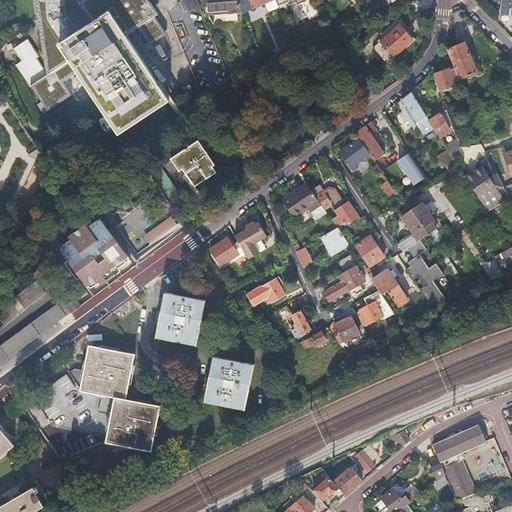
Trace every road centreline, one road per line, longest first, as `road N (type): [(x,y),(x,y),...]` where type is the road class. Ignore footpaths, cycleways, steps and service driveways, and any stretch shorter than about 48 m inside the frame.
road 1 (residential): [(0,385),(259,192)]
road 2 (residential): [(322,146),(423,66),(435,49),(444,0)]
road 3 (residential): [(488,406),(419,444),(347,508)]
road 4 (unclassified): [(259,192),(324,317)]
road 5 (unclassified): [(322,146),(391,249)]
